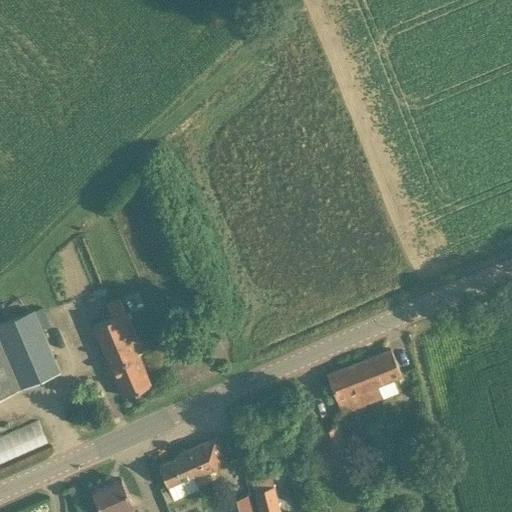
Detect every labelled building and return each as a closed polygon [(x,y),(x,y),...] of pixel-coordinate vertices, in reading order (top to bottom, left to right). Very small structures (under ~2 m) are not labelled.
[(93,328),(123,396),(151,383),(132,347),(138,344),(120,301),(118,298),(106,303),(113,320),(93,328)] [(33,308),(0,323),(0,395),(60,370),(42,328),(51,325),(43,306),(34,310),(33,308)] [(327,373),(341,412),(384,395),(379,384),(402,375),(391,348),(327,373)] [(0,462),(48,442),(39,420),(0,437),(0,462)] [(351,456),(338,422),(320,430),(333,462),(337,471),(352,465),(349,457),(351,456)] [(217,434),(212,436),(182,450),(183,452),(159,464),(169,487),(228,460),(217,434)] [(132,502),(121,478),(92,491),(100,511),(134,511),(131,503),(132,502)] [(253,490),(258,511),(280,511),(274,485),(253,490)] [(253,511),(248,493),(227,498),(230,511),(253,511)]
